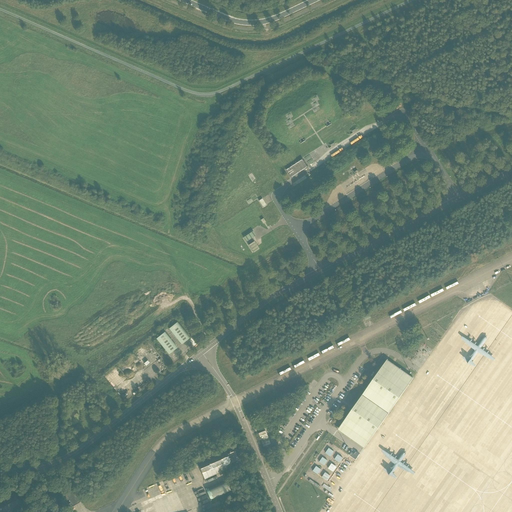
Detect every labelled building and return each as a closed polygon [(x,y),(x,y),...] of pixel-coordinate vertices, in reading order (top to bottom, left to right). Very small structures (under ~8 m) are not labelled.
[(302,159),(296,163),(286,170),(291,178),(308,167),(302,159)] [(243,238),(244,239),(246,242),(254,237),(251,233),(243,238)] [(250,245),(249,245),(254,253),(259,249),(257,246),(254,242),(250,245)] [(169,329),(181,345),(190,338),(178,323),(177,322),(169,329)] [(156,339),(169,355),(177,348),(165,333),(165,332),(156,339)] [(387,360),(382,367),(338,430),(364,449),(408,385),(413,378),(387,360)] [(258,434),(263,447),(271,444),(265,431),(258,434)] [(355,463),(328,445),(303,480),(330,499),(355,463)] [(235,451),(229,454),(227,455),(226,451),(197,464),(204,480),(233,467),(231,463),(239,460),(235,451)] [(205,489),(204,486),(204,487),(211,504),(212,503),(211,502),(210,500),(213,499),(231,491),(226,480),(205,489)] [(70,508),(81,502),(82,501),(82,500),(81,500),(74,489),(65,495),(70,503),(68,504),(70,507),(70,508)] [(15,494),(0,501),(0,511),(18,511),(23,509),(21,505),(24,503),(20,497),(17,498),(15,494)]
